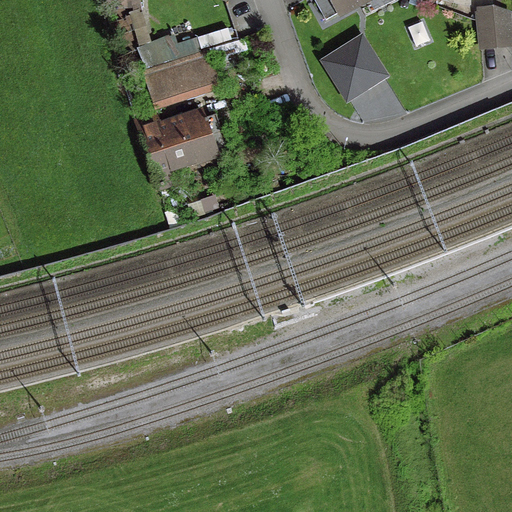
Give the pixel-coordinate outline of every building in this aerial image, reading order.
[(311,0),(323,21),(361,0),(311,0)] [(511,17),(511,6),(478,9),(481,46),(496,44),(511,42),(511,17)] [(136,43),(144,40),(138,15),(133,16),(132,12),(112,18),(113,23),(130,18),(136,43)] [(351,95),(388,74),(366,36),(329,58),(351,95)] [(164,39),(136,50),(144,70),(174,60),(164,39)] [(174,60),(144,70),(155,103),(213,85),(202,51),(174,60)] [(172,180),(168,170),(225,149),(213,115),(158,134),(152,117),(133,124),(155,186),(172,180)]
